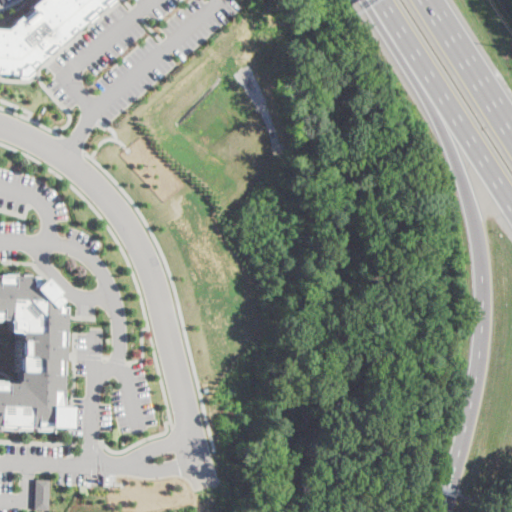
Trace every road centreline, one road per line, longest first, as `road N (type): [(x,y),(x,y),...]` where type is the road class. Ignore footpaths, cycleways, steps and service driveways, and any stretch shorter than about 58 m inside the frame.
road 1 (motorway): [(408,42),(464,181),(484,282),(476,383),(439,511)]
road 2 (residential): [(204,485),(158,285),(136,237),(79,168),(0,125)]
road 3 (motorway): [(408,42),(511,204)]
road 4 (motorway): [(511,128),(429,0)]
